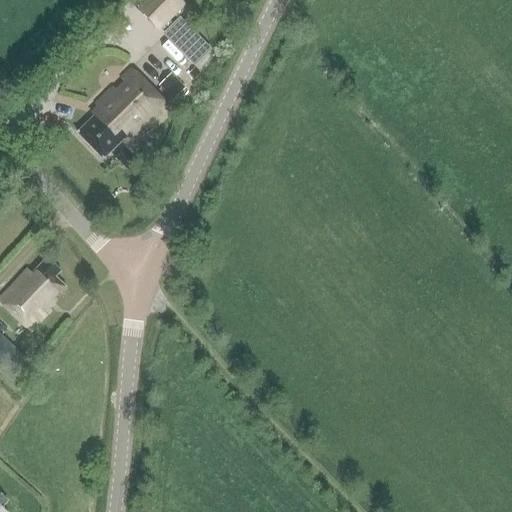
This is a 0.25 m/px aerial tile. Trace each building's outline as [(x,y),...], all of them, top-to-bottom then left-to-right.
[(157,33),(184,6),(178,0),(144,0),(134,10),(157,33)] [(196,67),(211,51),(180,20),(165,35),(196,67)] [(147,126),(167,106),(131,70),(120,80),(125,84),(116,93),(112,88),(94,106),(100,111),(77,134),(101,159),(125,136),(130,142),(137,135),(134,132),(144,123),(147,126)] [(123,150),(115,158),(126,170),(134,161),(123,150)] [(0,199),(0,208),(2,211),(11,202),(4,195),(0,199)] [(0,302),(30,331),(29,331),(30,332),(50,310),(48,308),(66,288),(54,277),(60,271),(46,258),(31,274),(27,270),(0,298),(0,302)] [(0,372),(11,382),(28,364),(0,338),(0,372)]
